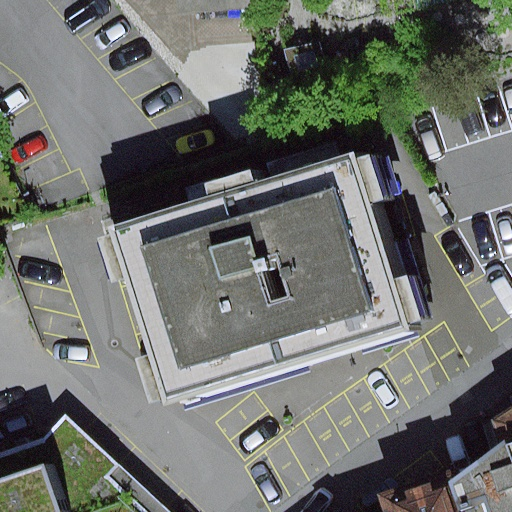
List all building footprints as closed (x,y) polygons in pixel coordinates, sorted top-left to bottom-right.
[(253,0),(184,0),(185,8),(254,8),(253,0)] [(340,151),(95,229),(153,407),(397,329),(340,151)] [(511,511),(511,404),(485,422),(488,462),(475,466),(483,490),(450,501),(454,511),(511,511)] [(0,511),(144,511),(58,429),(45,442),(0,458),(0,511)] [(454,511),(450,501),(440,506),(435,490),(423,493),(421,485),(396,493),(398,502),(385,506),(387,511),(454,511)]
